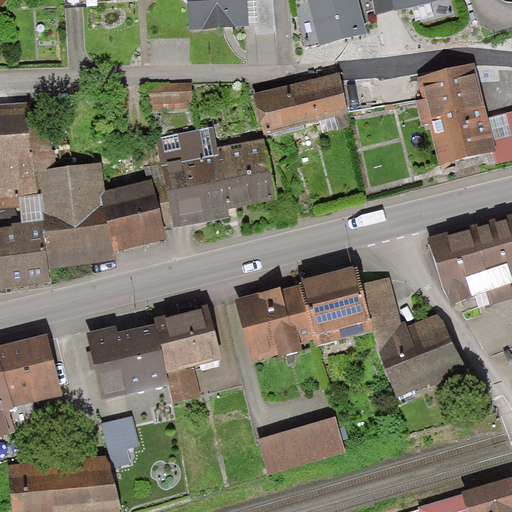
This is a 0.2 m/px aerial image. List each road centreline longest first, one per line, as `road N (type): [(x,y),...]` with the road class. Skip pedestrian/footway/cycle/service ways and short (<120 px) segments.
road 1 (residential): [(0,79),(511,61)]
road 2 (primary): [(0,317),(392,225)]
road 3 (residential): [(392,225),(402,258),(511,408)]
road 4 (primary): [(392,225),(511,194)]
